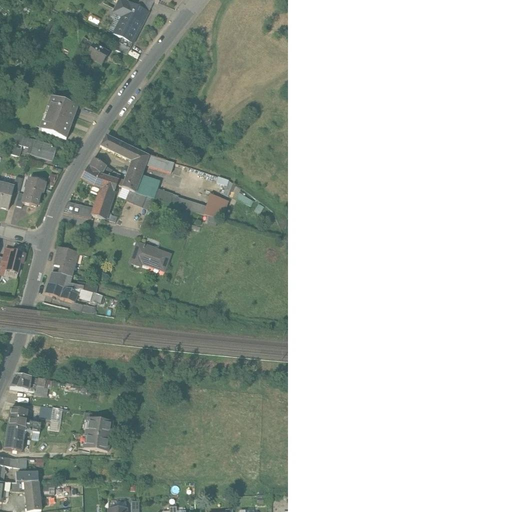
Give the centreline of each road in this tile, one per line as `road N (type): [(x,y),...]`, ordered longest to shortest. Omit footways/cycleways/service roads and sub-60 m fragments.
road 1 (residential): [(45,242),(77,160),(197,0)]
road 2 (residential): [(0,386),(45,242)]
